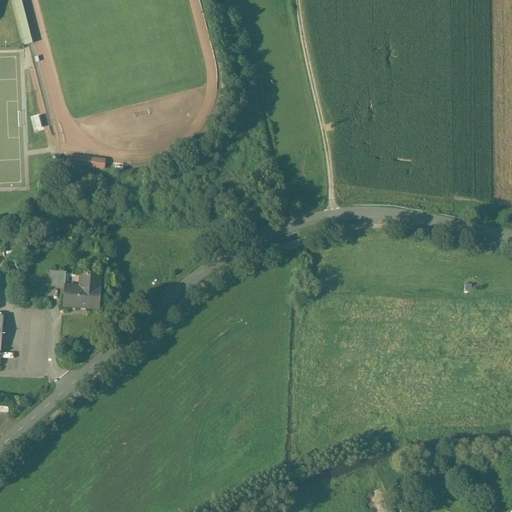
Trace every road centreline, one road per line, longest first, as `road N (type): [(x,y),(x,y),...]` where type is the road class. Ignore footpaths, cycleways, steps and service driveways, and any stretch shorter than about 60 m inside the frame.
road 1 (tertiary): [(0,446),(182,287),(271,232),(356,213),(511,237)]
road 2 (track): [(330,216),(297,0)]
